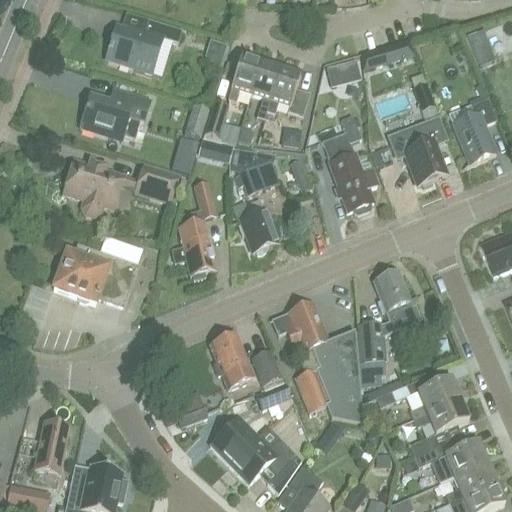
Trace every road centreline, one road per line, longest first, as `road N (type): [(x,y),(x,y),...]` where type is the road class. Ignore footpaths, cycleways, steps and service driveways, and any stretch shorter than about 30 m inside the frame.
road 1 (residential): [(104,366),(430,228)]
road 2 (residential): [(511,418),(430,228)]
road 3 (residential): [(195,501),(138,444),(104,366)]
road 4 (residential): [(323,30),(311,59),(243,37),(246,23),(291,13)]
